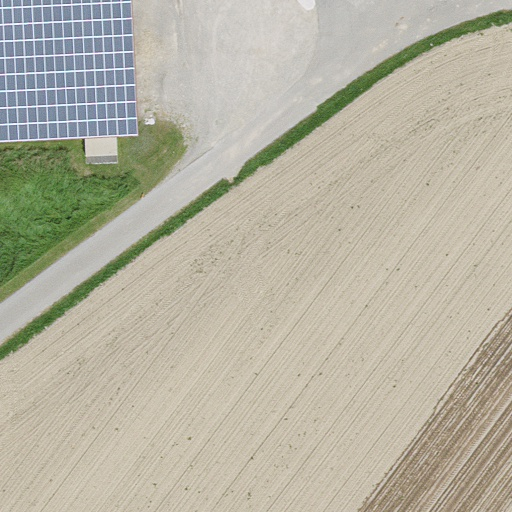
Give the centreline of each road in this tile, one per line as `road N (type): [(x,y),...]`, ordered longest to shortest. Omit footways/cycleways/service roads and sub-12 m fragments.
road 1 (residential): [(362,53),(97,236),(0,316)]
road 2 (track): [(362,53),(487,0)]
